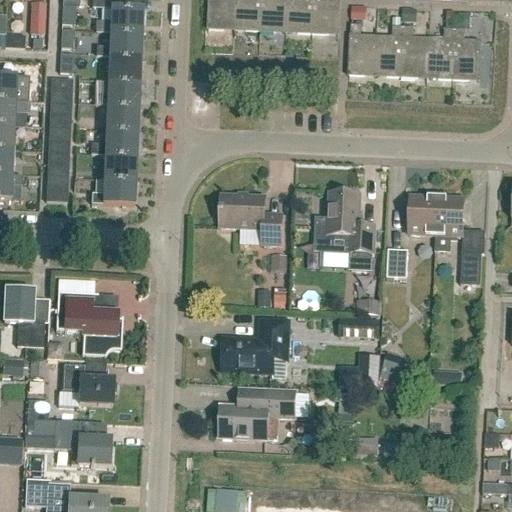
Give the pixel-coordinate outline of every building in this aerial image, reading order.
[(78,10),(78,0),(62,0),(61,28),(73,29),(74,10),(78,10)] [(110,11),(132,12),(132,0),(124,0),(93,0),(93,11),(110,12),(110,11)] [(234,34),(235,0),(208,0),(207,33),(234,34)] [(259,35),(261,0),(235,0),(234,34),(259,35)] [(261,0),(259,35),(285,37),(286,0),(261,0)] [(311,38),(312,0),(286,0),(285,37),(311,38)] [(312,0),(311,38),(338,39),(339,0),(312,0)] [(141,13),(132,12),(110,11),(110,12),(109,26),(96,26),(95,35),(109,35),(108,37),(140,38),(141,13)] [(353,11),(352,22),(365,23),(366,12),(353,11)] [(403,13),(403,26),(415,26),(416,13),(403,13)] [(446,26),(456,27),(456,16),(447,16),(446,26)] [(458,32),(469,33),(470,17),(458,17),(458,32)] [(42,39),(43,21),(29,20),(29,38),(42,39)] [(375,80),(376,41),(361,40),(361,29),(350,28),(348,79),(375,80)] [(400,81),(403,31),(393,30),(392,41),(376,41),(375,80),(400,81)] [(412,42),(413,31),(403,31),(400,81),(426,82),(428,43),(412,42)] [(452,83),(454,33),(444,32),(443,44),(428,43),(426,82),(452,83)] [(73,53),(74,34),(61,33),(60,53),(73,53)] [(454,33),(452,83),(479,85),(480,45),(464,45),(464,33),(454,33)] [(139,63),(140,38),(108,37),(108,50),(96,50),(95,60),(107,61),(139,63)] [(22,53),(23,40),(4,39),(3,52),(22,53)] [(33,44),(33,52),(42,53),(42,44),(33,44)] [(72,78),(73,58),(60,57),(59,77),(72,78)] [(138,87),(139,63),(107,61),(106,86),(138,87)] [(0,79),(0,105),(14,106),(14,105),(28,106),(29,81),(0,79)] [(50,95),(71,96),(71,83),(50,82),(50,95)] [(137,111),(138,87),(106,86),(105,110),(137,111)] [(70,108),(71,96),(50,95),(49,107),(70,108)] [(28,106),(14,105),(14,106),(0,105),(0,129),(13,130),(13,117),(29,117),(29,106),(28,106)] [(69,120),(70,108),(49,107),(49,119),(69,120)] [(135,136),(137,111),(105,110),(104,134),(135,136)] [(69,132),(69,120),(49,119),(48,131),(69,132)] [(0,153),(11,154),(13,130),(0,129),(0,153)] [(68,144),(69,132),(48,131),(48,144),(68,144)] [(134,160),(135,136),(104,134),(103,147),(90,147),(90,158),(103,159),(134,160)] [(68,157),(68,144),(48,144),(47,156),(68,157)] [(0,178),(10,179),(11,154),(0,153),(0,178)] [(67,169),(68,157),(47,156),(46,168),(67,169)] [(133,184),(134,160),(103,159),(102,183),(133,184)] [(67,181),(67,169),(46,168),(46,180),(67,181)] [(0,178),(0,203),(9,204),(10,189),(21,190),(21,179),(10,179),(0,178)] [(66,193),(67,181),(46,180),(45,192),(66,193)] [(89,208),(132,210),(133,184),(102,183),(101,198),(90,197),(89,208)] [(65,206),(66,193),(45,192),(45,205),(65,206)] [(329,241),(329,240),(350,241),(350,257),(349,273),(373,274),(374,258),(375,232),(359,231),(360,199),(331,198),(329,223),(317,222),(316,240),(329,241)] [(282,250),(283,221),(265,220),(266,203),(222,201),(221,233),(263,235),(263,249),(282,250)] [(436,240),(438,203),(411,201),(409,239),(436,240)] [(465,204),(438,203),(436,240),(435,256),(451,257),(451,246),(458,246),(458,241),(463,242),(465,204)] [(406,282),(407,254),(388,253),(386,281),(406,282)] [(480,290),(482,258),(462,257),(460,289),(480,290)] [(287,262),(272,261),(271,275),(287,275),(287,262)] [(42,352),(43,328),(31,327),(32,296),(4,294),(3,326),(17,327),(16,351),(42,352)] [(111,354),(112,354),(120,354),(122,322),(120,321),(120,323),(115,323),(116,317),(84,316),(84,312),(86,312),(86,300),(97,300),(97,299),(56,297),(55,334),(64,335),(64,336),(81,337),(81,341),(82,341),(81,360),(105,361),(105,360),(106,358),(107,356),(108,356),(110,354),(111,354)] [(259,297),(258,310),(270,311),(270,298),(259,297)] [(275,299),(274,310),(286,310),(286,299),(275,299)] [(359,304),(358,319),(381,320),(381,305),(359,304)] [(379,344),(380,324),(340,322),(339,342),(379,344)] [(224,345),(222,376),(273,379),(273,383),(287,383),(288,365),(290,326),(261,325),(260,345),(252,345),(252,346),(224,345)] [(48,347),(47,362),(63,363),(63,348),(48,347)] [(26,364),(4,363),(3,379),(26,379),(26,364)] [(44,366),(29,365),(28,381),(43,381),(44,366)] [(386,367),(379,389),(398,395),(404,372),(386,367)] [(58,395),(57,411),(77,412),(77,408),(111,410),(112,396),(115,396),(115,386),(112,386),(112,385),(112,383),(83,382),(84,369),(62,368),(61,385),(60,395),(58,395)] [(360,372),(359,391),(378,391),(379,372),(360,372)] [(435,375),(434,388),(448,389),(449,376),(435,375)] [(240,393),(239,412),(221,412),(219,443),(267,446),(267,444),(277,444),(278,423),(294,424),(296,396),(240,393)] [(339,393),(338,425),(352,425),(353,394),(339,393)] [(310,398),(296,397),(294,421),(309,422),(310,398)] [(27,423),(26,439),(54,441),(53,452),(70,453),(70,468),(76,469),(89,469),(89,471),(92,471),(92,469),(108,470),(109,442),(78,440),(78,429),(78,426),(27,423)] [(491,450),(498,444),(498,438),(486,437),(485,450),(491,450)] [(26,440),(25,451),(53,452),(54,441),(26,440)] [(0,468),(20,469),(21,443),(0,441),(0,468)] [(489,465),(489,474),(498,474),(498,465),(489,465)] [(105,511),(106,502),(68,501),(69,488),(49,487),(49,485),(26,483),(24,510),(45,511),(44,511),(105,511)] [(485,486),(484,497),(507,498),(507,487),(485,486)]
